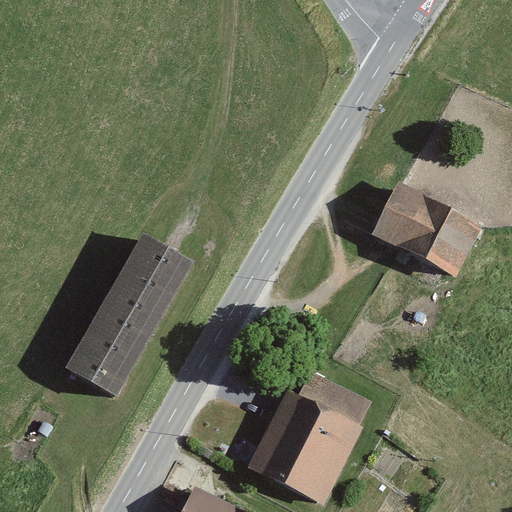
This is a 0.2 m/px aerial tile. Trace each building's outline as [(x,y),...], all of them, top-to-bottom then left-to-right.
[(491,229),(403,188),(378,239),(466,281),(491,229)] [(154,233),(85,367),(141,396),(210,262),(154,233)] [(334,382),(323,403),(367,426),(378,404),(334,382)] [(323,403),(293,390),(254,467),(329,504),(367,426),(323,403)] [(244,511),(201,491),(190,511),(244,511)]
